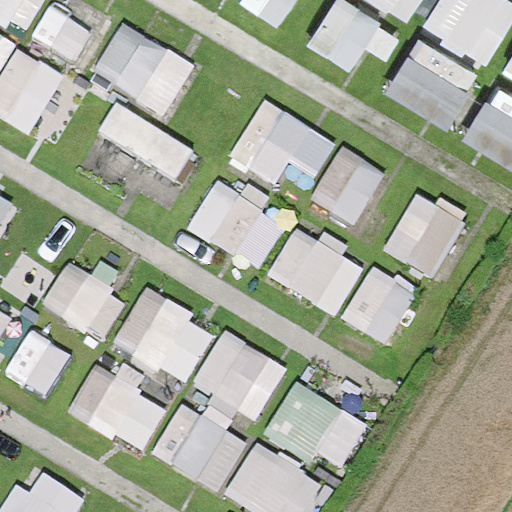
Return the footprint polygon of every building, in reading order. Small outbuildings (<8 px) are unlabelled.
[(0,0),(0,22),(29,39),(51,0),(0,0)] [(245,0),(281,25),(297,0),(245,0)] [(351,0),(336,0),(312,39),(375,77),(403,32),(351,0)] [(380,0),(412,19),(423,0),(380,0)] [(493,61),(511,26),(511,0),(442,0),(428,26),(493,61)] [(38,44),(82,63),(96,30),(52,11),(38,44)] [(170,120),(200,68),(128,27),(98,79),(170,120)] [(448,122),(480,67),(422,34),(390,88),(448,122)] [(0,36),(0,116),(32,138),(69,83),(0,36)] [(511,155),(511,87),(504,82),(472,126),(511,155)] [(234,160),(281,190),(318,132),(271,102),(234,160)] [(116,112),(103,142),(185,178),(198,148),(116,112)] [(315,205),(378,241),(410,187),(347,151),(315,205)] [(222,185),(193,232),(239,260),(269,214),(222,185)] [(392,262),(446,281),(468,217),(415,198),(392,262)] [(0,200),(0,240),(17,210),(0,200)] [(297,233),(275,285),(346,316),(369,264),(297,233)] [(76,264),(48,306),(104,344),(132,302),(76,264)] [(378,268),(346,319),(390,347),(423,296),(378,268)] [(185,384),(217,330),(153,291),(120,345),(185,384)] [(0,348),(19,315),(0,304),(0,348)] [(230,334),(198,388),(261,425),(293,371),(230,334)] [(175,408),(102,366),(74,414),(147,456),(175,408)] [(299,385),(270,442),(320,467),(349,410),(299,385)] [(157,454),(247,511),(313,511),(327,490),(191,402),(157,454)] [(42,470),(15,511),(86,511),(93,502),(42,470)]
